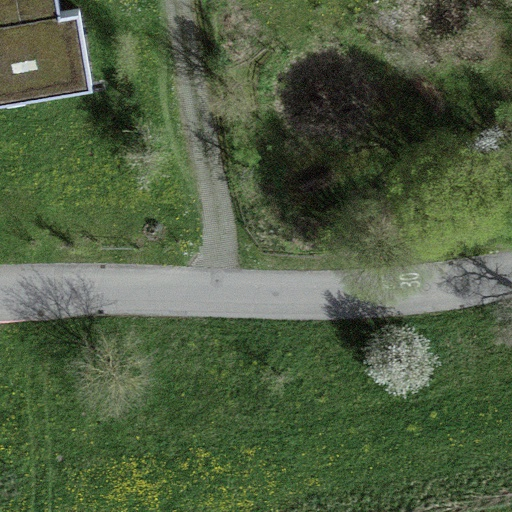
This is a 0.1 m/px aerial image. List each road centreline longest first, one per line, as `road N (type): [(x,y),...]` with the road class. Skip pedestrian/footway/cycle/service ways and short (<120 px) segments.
road 1 (residential): [(511,288),(346,311),(0,306)]
road 2 (track): [(202,304),(215,248),(171,0)]
